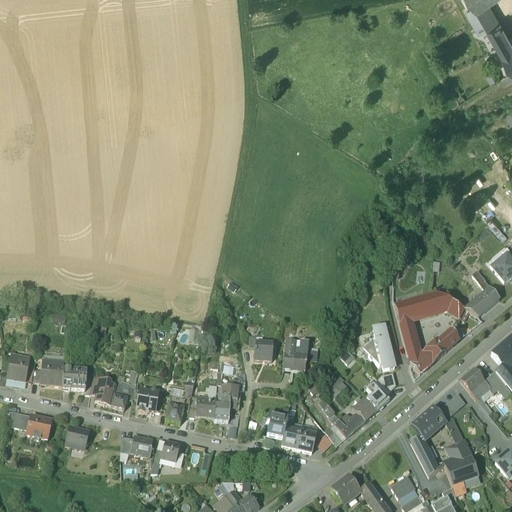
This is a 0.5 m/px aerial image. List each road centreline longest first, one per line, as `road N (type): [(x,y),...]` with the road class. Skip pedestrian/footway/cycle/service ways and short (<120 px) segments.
road 1 (track): [(243,0),(253,104),(220,289),(248,387)]
road 2 (residential): [(0,391),(312,471),(320,481)]
road 3 (residential): [(511,322),(320,481)]
